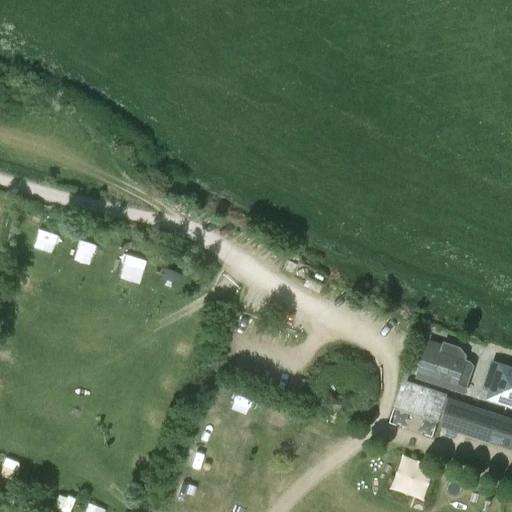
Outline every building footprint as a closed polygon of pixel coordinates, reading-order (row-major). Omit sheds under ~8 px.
[(80,272),(95,275),(99,253),(84,251),(80,272)] [(121,268),(115,284),(134,291),(140,275),(121,268)] [(143,289),(159,295),(165,276),(149,271),(143,289)] [(423,363),(421,368),(424,370),(422,378),(465,392),(474,366),(470,362),(465,360),(467,356),(460,348),(444,342),(443,347),(428,342),(423,359),(428,361),(426,365),(423,363)] [(184,345),(178,358),(195,366),(201,353),(184,345)] [(169,370),(161,389),(176,395),(184,376),(169,370)] [(397,399),(395,407),(511,447),(511,419),(403,383),(397,399)] [(245,389),(230,393),(234,409),(249,406),(245,389)] [(154,410),(151,425),(168,428),(171,413),(154,410)] [(203,422),(210,435),(220,430),(213,416),(203,422)] [(97,511),(115,511),(117,509),(101,503),(97,511)]
